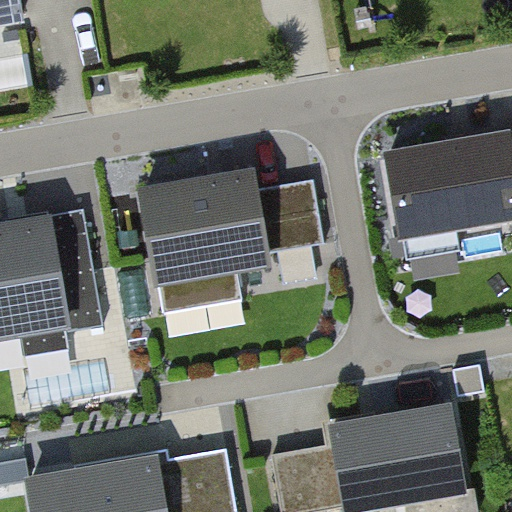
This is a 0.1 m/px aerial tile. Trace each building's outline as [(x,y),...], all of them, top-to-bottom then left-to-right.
[(29,0),(0,0),(0,34),(34,29),(29,0)] [(134,0),(137,15),(226,0),(134,0)] [(511,148),(509,130),(381,151),(396,238),(511,218),(511,148)] [(259,167),(145,188),(163,284),(277,263),(259,167)] [(327,240),(316,181),(267,190),(279,249),(327,240)] [(50,223),(0,231),(0,337),(67,326),(68,334),(106,328),(88,220),(51,227),(50,223)] [(462,413),(338,435),(351,511),(474,511),(479,511),(462,413)] [(343,511),(333,451),(275,461),(283,511),(343,511)] [(172,511),(162,452),(23,476),(29,511),(172,511)] [(240,511),(231,461),(172,471),(179,511),(240,511)]
